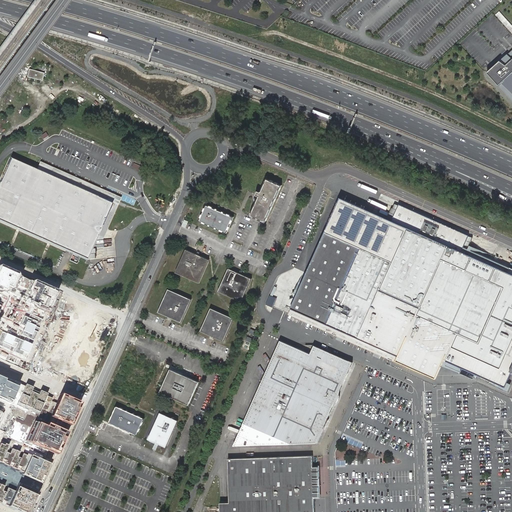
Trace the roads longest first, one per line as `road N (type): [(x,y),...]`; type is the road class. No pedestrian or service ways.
road 1 (motorway): [(0,5),(353,121)]
road 2 (motorway): [(361,106),(43,0)]
road 3 (unclassified): [(511,243),(344,168),(308,174),(222,145)]
road 4 (motorway): [(0,22),(162,124),(186,153)]
road 5 (unclassified): [(42,511),(129,319)]
road 6 (motorway): [(353,121),(511,201)]
road 7 (motorway): [(353,121),(511,188)]
road 8 (unknown): [(198,511),(222,451),(323,449)]
road 9 (motorway): [(511,169),(361,106)]
road 10 (motorway): [(511,159),(361,106)]
road 11 (residential): [(129,319),(0,262)]
road 12 (unclassified): [(129,319),(184,195)]
